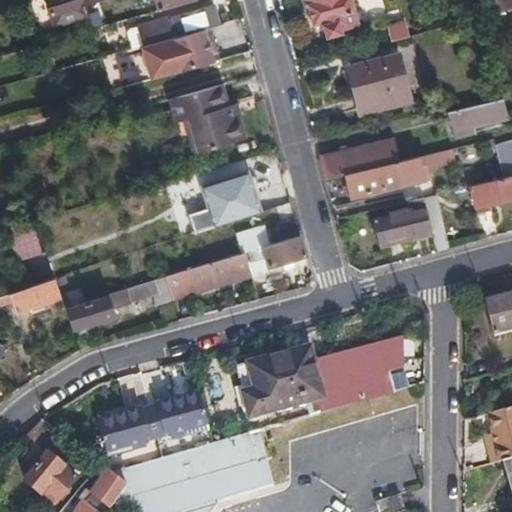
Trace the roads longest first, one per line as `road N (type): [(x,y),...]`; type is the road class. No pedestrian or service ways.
road 1 (residential): [(340,300),(104,361),(38,396),(0,431)]
road 2 (residential): [(254,0),(340,300)]
road 3 (residential): [(446,271),(443,511)]
